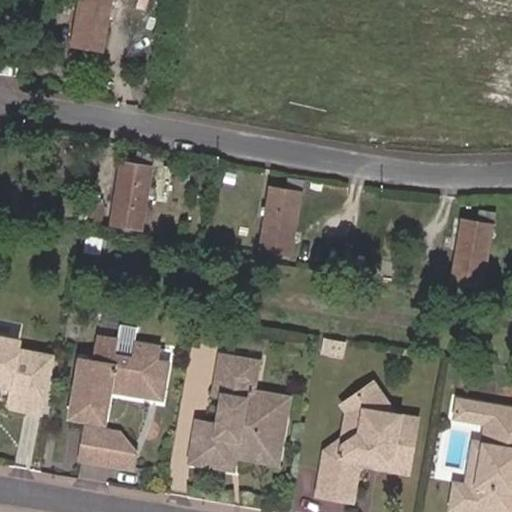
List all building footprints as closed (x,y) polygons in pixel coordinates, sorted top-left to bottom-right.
[(103,50),(113,0),(81,0),(73,44),(103,50)] [(108,225),(110,225),(141,230),(153,155),(137,152),(135,163),(119,160),(108,225)] [(260,250),(292,255),(305,179),(288,177),(287,188),(270,185),(260,250)] [(74,200),(63,198),(59,221),(100,228),(105,205),(102,205),(104,199),(94,197),(93,203),(74,200)] [(460,217),(450,282),(482,287),(494,212),(478,209),(477,220),(460,217)] [(99,387),(111,389),(149,395),(146,387),(166,391),(170,364),(158,362),(161,347),(135,343),(133,359),(117,357),(120,340),(100,337),(97,362),(84,359),(74,415),(105,421),(110,395),(98,393),(99,387)] [(0,384),(11,387),(16,393),(31,396),(33,386),(46,388),(52,355),(18,349),(18,343),(0,339),(0,384)] [(250,389),(255,390),(260,362),(224,355),(218,394),(226,395),(221,424),(201,421),(193,460),(236,469),(239,456),(241,447),(282,455),(289,413),(247,404),(250,389)] [(110,395),(111,389),(99,387),(98,393),(110,395)] [(407,474),(416,420),(397,417),(371,387),(338,406),(341,413),(337,437),(317,453),(309,498),(351,505),(357,470),(363,466),(407,474)] [(292,397),(255,390),(250,389),(247,404),(289,413),(292,397)] [(484,425),(488,403),(458,398),(454,419),(484,425)] [(511,511),(511,407),(488,403),(484,425),(481,443),(478,464),(468,462),(464,484),(454,482),(449,511),(455,511),(511,511)] [(71,457),(131,467),(137,452),(126,441),(116,435),(110,432),(104,430),(95,428),(86,428),(77,428),(71,457)] [(472,441),(468,462),(478,464),(481,443),(472,441)] [(241,447),(239,456),(280,464),(282,455),(241,447)]
